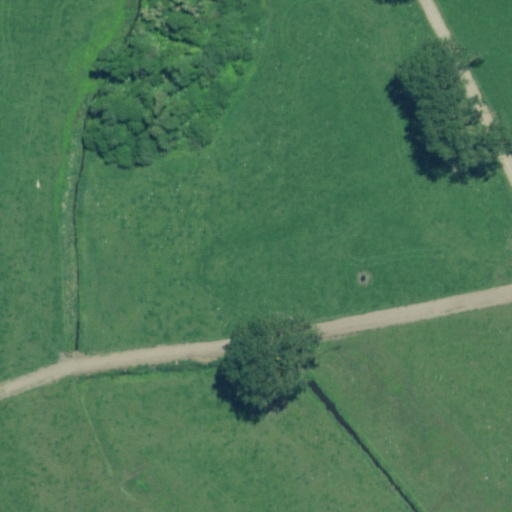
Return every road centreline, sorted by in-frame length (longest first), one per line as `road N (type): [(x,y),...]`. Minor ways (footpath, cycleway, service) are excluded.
road 1 (unknown): [(511,295),(296,347),(118,370)]
road 2 (track): [(511,147),(433,0)]
